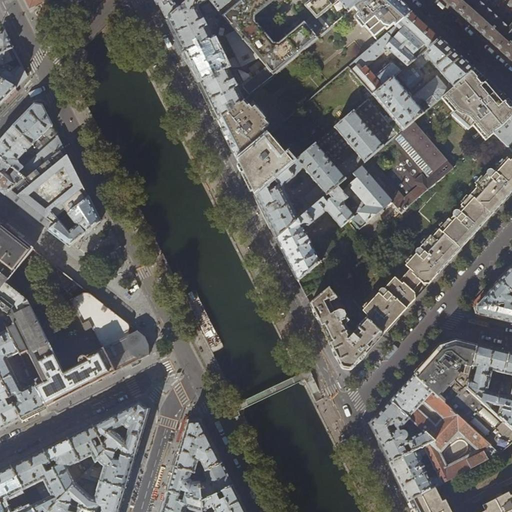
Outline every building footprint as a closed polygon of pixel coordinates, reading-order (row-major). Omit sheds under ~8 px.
[(23,0),(29,11),(41,5),(49,1),(47,0),(23,0)] [(177,9),(169,0),(156,0),(160,7),(166,19),(177,10),(177,9)] [(208,0),(188,0),(181,7),(184,12),(178,14),(177,10),(166,19),(176,38),(183,53),(195,47),(193,43),(198,41),(200,45),(212,39),(204,21),(217,14),(220,20),(221,16),(222,15),(208,0)] [(169,0),(177,9),(181,7),(188,0),(169,0)] [(208,0),(222,15),(230,8),(227,5),(232,0),(208,0)] [(273,0),(240,0),(230,8),(222,15),(221,16),(234,31),(258,60),(272,76),(317,38),(303,21),(277,43),(272,43),(253,20),(254,16),(273,0)] [(312,15),(303,21),(317,38),(352,8),(362,0),(310,0),(304,5),(312,15)] [(362,0),(352,8),(356,13),(354,16),(376,42),(411,13),(397,0),(362,0)] [(511,31),(508,28),(476,0),(443,0),(510,60),(511,57),(511,31)] [(420,20),(411,13),(376,42),(353,62),(357,66),(351,71),(372,95),(400,71),(391,63),(375,75),(381,82),(378,84),(365,68),(387,49),(406,66),(415,58),(412,55),(424,44),(427,47),(439,38),(420,20)] [(117,17),(121,27),(128,24),(123,14),(117,17)] [(212,39),(200,45),(202,49),(197,52),(195,47),(183,53),(191,68),(198,83),(210,77),(208,72),(213,70),(215,74),(227,69),(234,68),(241,68),(258,60),(234,31),(225,35),(235,56),(224,62),(212,39)] [(0,54),(4,56),(14,50),(4,32),(3,32),(1,33),(0,33),(0,54)] [(400,71),(372,95),(292,163),(273,180),(276,186),(269,190),(266,185),(255,195),(264,214),(276,239),(412,122),(443,96),(450,90),(436,75),(410,97),(406,92),(423,77),(422,74),(430,67),(426,62),(429,59),(454,87),(475,70),(456,53),(439,38),(427,47),(415,58),(406,66),(400,71)] [(4,56),(0,54),(0,79),(16,88),(22,82),(28,77),(23,69),(16,54),(14,50),(4,56)] [(241,68),(234,68),(243,82),(237,87),(227,69),(215,74),(218,79),(212,82),(210,77),(198,83),(206,99),(218,122),(219,120),(244,100),(272,76),(258,60),(241,68)] [(511,103),(499,92),(475,70),(454,87),(450,90),(443,96),(456,111),(451,114),(467,130),(473,125),(486,139),(494,133),(511,116),(511,103)] [(0,104),(3,102),(16,88),(0,79),(0,104)] [(244,100),(219,120),(223,127),(226,134),(239,159),(267,135),(263,130),(268,125),(253,107),(251,108),(244,100)] [(57,136),(42,106),(38,106),(34,105),(21,119),(13,127),(32,146),(38,155),(37,156),(44,164),(63,148),(57,136)] [(511,116),(494,133),(507,147),(511,140),(511,116)] [(412,122),(276,239),(288,263),(298,282),(330,253),(328,251),(325,254),(320,248),(320,251),(314,253),(301,229),(303,228),(304,225),(307,226),(323,213),(323,211),(327,211),(338,225),(334,229),(337,230),(340,228),(341,228),(353,217),(343,205),(343,202),(347,198),(347,197),(350,195),(362,210),(358,213),(366,223),(375,215),(385,227),(452,169),(412,122)] [(37,156),(38,155),(32,146),(13,127),(2,139),(0,141),(0,158),(25,179),(44,164),(37,156)] [(267,135),(239,159),(237,161),(241,167),(244,175),(255,195),(266,185),(273,180),(292,163),(268,134),(267,135)] [(25,179),(5,196),(11,200),(20,207),(49,230),(65,217),(88,197),(63,148),(44,164),(25,179)] [(0,191),(5,196),(25,179),(0,158),(0,191)] [(487,172),(478,182),(479,184),(472,191),(473,193),(459,208),(457,207),(456,208),(455,208),(454,209),(454,210),(454,213),(440,228),(439,227),(432,235),(430,233),(415,249),(415,251),(415,253),(415,255),(404,266),(409,271),(399,282),(394,278),(389,284),(383,290),(382,289),(380,289),(379,289),(378,291),(377,293),(377,294),(361,312),(363,313),(367,317),(366,319),(369,322),(370,322),(372,324),(383,335),(411,304),(414,301),(413,294),(411,293),(421,282),(423,285),(429,284),(446,265),(478,229),(505,200),(511,191),(511,158),(508,163),(503,160),(494,170),(493,169),(490,168),(488,169),(487,170),(487,172)] [(85,234),(100,221),(96,213),(88,197),(65,217),(49,230),(59,239),(69,247),(85,234)] [(137,331),(130,335),(129,325),(125,321),(89,293),(87,293),(86,293),(85,293),(71,300),(83,324),(89,321),(103,349),(87,356),(86,356),(84,355),(82,355),(81,356),(80,357),(79,360),(79,362),(80,364),(63,372),(41,329),(44,326),(45,324),(46,320),(46,317),(49,315),(47,311),(43,312),(41,310),(38,309),(36,309),(33,309),(31,310),(27,301),(6,284),(33,249),(14,234),(9,230),(2,224),(0,226),(0,319),(2,321),(7,314),(9,315),(14,325),(6,329),(8,331),(19,353),(34,384),(46,407),(63,398),(81,389),(149,355),(148,345),(148,344),(145,337),(137,331)] [(511,266),(499,281),(511,293),(511,266)] [(511,293),(499,281),(491,289),(475,307),(476,311),(477,314),(511,323),(511,319),(511,306),(511,308),(511,307),(510,305),(511,304),(511,303),(511,298),(511,297),(509,297),(509,296),(511,293)] [(363,313),(337,282),(310,305),(315,316),(340,366),(353,368),(374,345),(383,335),(372,324),(370,322),(369,322),(366,319),(367,317),(363,313)] [(8,331),(0,334),(0,379),(10,398),(13,397),(14,399),(16,398),(18,403),(13,405),(20,419),(42,409),(46,407),(34,384),(27,388),(26,386),(21,385),(19,385),(7,359),(19,353),(8,331)] [(464,344),(455,342),(443,345),(440,346),(429,358),(413,376),(499,454),(511,442),(511,429),(498,417),(490,410),(466,388),(468,380),(471,369),(476,347),(471,345),(464,344)] [(477,345),(476,347),(471,369),(474,369),(471,381),(468,380),(466,388),(490,410),(492,404),(496,405),(498,395),(487,392),(492,371),(504,374),(509,353),(489,348),(477,345)] [(511,353),(509,353),(504,374),(511,375),(511,389),(510,398),(498,395),(496,405),(500,406),(498,417),(511,429),(511,353)] [(410,379),(390,402),(433,441),(425,445),(444,483),(499,454),(413,376),(410,379)] [(0,379),(0,429),(20,419),(13,405),(10,398),(0,379)] [(92,425),(105,451),(115,454),(120,456),(134,460),(140,442),(149,410),(139,402),(111,416),(92,425)] [(389,463),(425,445),(433,441),(390,402),(386,406),(369,424),(379,444),(389,463)] [(179,448),(174,467),(192,473),(199,475),(222,463),(213,447),(200,420),(187,421),(179,448)] [(82,430),(67,438),(79,462),(92,456),(93,459),(88,462),(89,465),(86,468),(88,470),(91,466),(97,460),(105,451),(92,425),(82,430)] [(58,443),(43,450),(66,494),(76,483),(68,468),(79,462),(67,438),(58,443)] [(403,490),(408,502),(435,487),(444,483),(425,445),(389,463),(403,490)] [(15,464),(11,466),(23,491),(30,487),(32,488),(36,486),(43,501),(31,507),(35,511),(41,511),(43,511),(44,511),(48,511),(58,502),(66,494),(43,450),(15,464)] [(114,459),(115,454),(105,451),(97,460),(104,467),(103,470),(91,466),(88,470),(82,477),(99,482),(125,490),(131,471),(134,460),(120,456),(119,460),(114,459)] [(228,476),(222,463),(199,475),(199,477),(200,502),(233,485),(228,476)] [(7,468),(0,471),(0,511),(35,511),(31,507),(20,511),(8,511),(3,501),(5,502),(15,496),(15,494),(23,491),(11,466),(7,468)] [(190,479),(192,473),(174,467),(173,470),(166,492),(200,502),(199,477),(193,477),(193,482),(192,482),(190,479)] [(118,511),(121,505),(125,490),(99,482),(94,499),(91,498),(76,483),(66,494),(58,502),(71,506),(72,499),(79,503),(78,508),(90,511),(118,511)] [(246,511),(235,490),(233,485),(200,502),(200,511),(246,511)] [(442,501),(435,487),(408,502),(413,511),(511,511),(511,496),(509,492),(484,506),(486,511),(483,511),(452,511),(446,500),(442,501)] [(196,511),(200,511),(200,502),(166,492),(162,505),(160,511),(185,511),(186,509),(196,511)] [(90,511),(78,508),(71,506),(58,502),(48,511),(90,511)]
